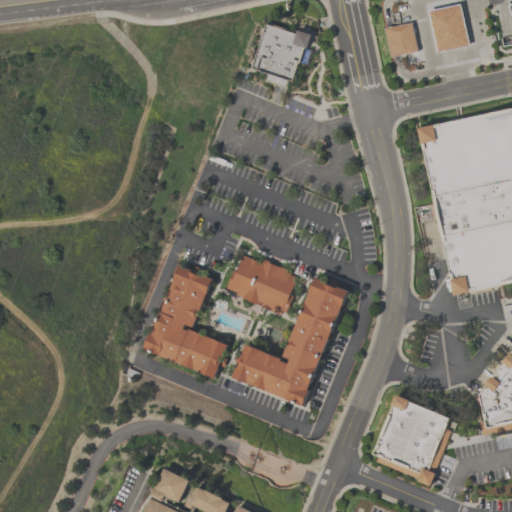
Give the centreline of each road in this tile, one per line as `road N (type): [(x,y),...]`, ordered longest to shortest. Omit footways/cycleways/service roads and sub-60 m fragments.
road 1 (track): [(0,502),(64,391),(61,359),(0,295),(56,222),(107,211),(122,197),(152,92),(149,69),(102,18),(101,2)]
road 2 (residential): [(316,511),(387,338),(397,286),(393,202),(345,0)]
road 3 (residential): [(328,485),(151,426),(112,437),(73,511)]
road 4 (primary): [(0,14),(121,0)]
